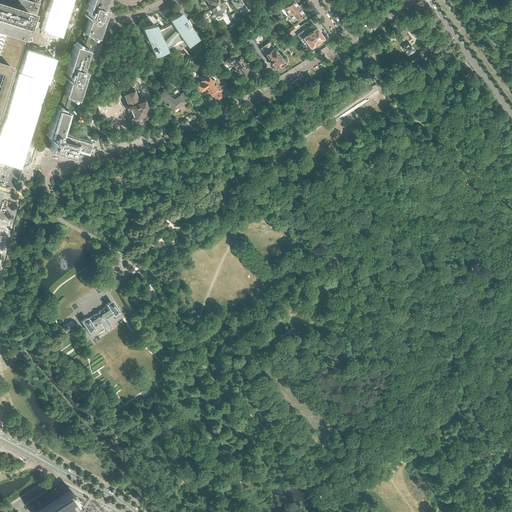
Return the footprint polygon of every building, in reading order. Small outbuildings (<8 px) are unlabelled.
[(0,0),(0,112),(12,74),(23,41),(25,33),(28,24),(30,24),(31,21),(29,20),(35,3),(35,0),(0,0)] [(101,7),(103,1),(103,0),(87,0),(87,1),(87,2),(88,3),(85,10),(87,11),(86,14),(85,14),(84,16),(85,16),(85,17),(87,17),(86,18),(88,19),(84,31),(83,31),(83,32),(84,33),(84,32),(86,33),(92,35),(92,37),(91,37),(92,38),(92,39),(93,39),(94,38),(95,36),(95,37),(96,37),(97,36),(96,36),(99,30),(99,29),(101,23),(103,16),(106,9),(103,7),(103,8),(101,7)] [(220,10),(225,7),(223,3),(222,1),(223,0),(222,0),(217,0),(208,6),(211,9),(214,14),(212,15),(211,16),(211,17),(212,17),(213,17),(215,16),(216,17),(217,18),(218,18),(219,18),(219,17),(220,16),(220,15),(220,14),(219,13),(221,12),(220,10)] [(285,15),(297,6),(292,0),(289,3),(289,2),(286,5),(280,9),(283,13),(284,13),(285,15)] [(298,15),(302,13),(297,6),(285,15),(287,18),(288,17),(291,21),(292,20),(295,18),(296,18),(297,19),(299,17),(298,16),(299,16),(298,15)] [(195,37),(178,11),(168,18),(171,22),(170,23),(168,24),(166,26),(165,26),(164,25),(163,26),(162,27),(162,28),(161,28),(159,29),(156,30),(153,24),(152,24),(151,23),(143,26),(142,26),(142,27),(141,27),(142,31),(152,54),(164,49),(164,48),(166,46),(168,45),(170,43),(172,42),(176,40),(178,39),(181,38),(184,43),(195,37)] [(244,22),(241,16),(234,21),(238,26),(244,22)] [(254,21),(246,30),(249,32),(256,24),(254,21)] [(322,38),(322,37),(317,30),(315,28),(313,30),(311,31),(308,27),(307,25),(303,28),(304,29),(298,34),(295,31),(290,35),(292,38),(297,35),(300,39),(299,39),(302,43),(307,49),(313,44),(313,45),(318,41),(322,38)] [(289,34),(295,29),(293,26),(286,31),(289,34)] [(408,32),(409,31),(411,33),(411,34),(413,36),(417,33),(415,31),(413,29),(412,28),(411,27),(410,27),(409,27),(408,27),(407,27),(406,28),(392,37),(393,39),(402,34),(403,35),(408,32)] [(236,36),(231,30),(225,35),(230,41),(236,36)] [(284,62),(273,47),(269,41),(260,48),(264,53),(268,59),(267,60),(270,64),(271,63),(271,64),(271,63),(275,68),(279,66),(284,62)] [(85,71),(86,70),(85,70),(84,70),(85,66),(81,65),(82,62),(84,56),(85,55),(84,55),(86,49),(87,49),(87,48),(86,48),(84,47),(81,46),(78,45),(78,44),(78,43),(78,42),(77,42),(76,42),(76,43),(75,44),(74,44),(73,45),(73,44),(72,51),(71,51),(69,58),(67,65),(65,72),(66,73),(65,76),(64,76),(64,78),(64,79),(68,80),(66,87),(64,91),(63,94),(64,95),(64,94),(72,97),(72,99),(72,100),(73,100),(74,100),(74,99),(75,98),(76,98),(75,98),(76,99),(77,98),(76,98),(78,91),(79,92),(79,91),(81,85),(81,84),(83,78),(83,77),(85,71)] [(414,50),(409,43),(402,47),(407,55),(414,50)] [(248,70),(243,63),(244,62),(239,55),(238,56),(235,52),(234,52),(234,51),(232,51),(231,52),(231,53),(231,54),(229,56),(229,57),(224,60),(227,65),(229,64),(230,65),(231,66),(232,65),(233,65),(235,68),(234,69),(239,77),(245,72),(245,73),(246,73),(247,72),(247,71),(248,70)] [(367,70),(359,59),(356,62),(363,73),(367,70)] [(369,78),(380,70),(377,64),(365,72),(369,78)] [(221,92),(214,81),(216,80),(212,75),(210,76),(208,73),(206,72),(205,73),(205,75),(205,76),(204,77),(202,76),(198,79),(200,80),(195,84),(193,85),(193,86),(193,87),(194,87),(194,88),(195,87),(197,86),(200,91),(204,87),(210,95),(211,95),(213,98),(215,97),(216,97),(218,95),(218,94),(219,93),(221,92)] [(145,110),(147,109),(148,109),(144,98),(138,100),(134,88),(122,93),(127,104),(125,105),(131,121),(141,117),(142,119),(148,117),(145,110)] [(185,103),(181,97),(177,99),(176,98),(173,100),(163,91),(158,96),(168,104),(167,105),(167,106),(168,105),(174,110),(174,109),(176,108),(177,107),(177,108),(185,103)] [(88,141),(90,136),(90,135),(89,135),(83,133),(82,133),(76,131),(75,131),(69,129),(68,129),(62,127),(64,121),(64,120),(66,114),(66,113),(68,107),(68,106),(67,106),(66,106),(63,105),(59,104),(60,102),(59,101),(58,101),(57,101),(57,103),(56,103),(55,102),(55,103),(53,110),(53,109),(53,110),(51,116),(51,117),(49,123),(49,124),(47,130),(46,131),(51,132),(51,133),(50,133),(49,135),(49,136),(51,136),(48,145),(56,147),(60,148),(62,149),(63,149),(69,151),(70,151),(70,150),(72,144),(78,146),(79,146),(85,148),(86,148),(87,143),(89,143),(90,143),(91,142),(90,141),(88,141)] [(93,115),(91,107),(85,108),(87,117),(93,115)] [(127,258),(127,259),(127,260),(128,260),(129,260),(130,260),(133,264),(137,262),(133,255),(131,257),(131,256),(130,256),(129,256),(128,256),(127,257),(127,258)] [(103,271),(118,262),(113,256),(99,265),(103,271)] [(106,319),(111,315),(113,317),(119,313),(111,300),(104,305),(106,307),(99,311),(96,313),(94,314),(87,319),(86,317),(80,321),(84,328),(84,329),(87,334),(87,333),(88,334),(94,329),(93,328),(99,324),(102,328),(109,323),(106,319)] [(39,509),(34,511),(62,511),(75,504),(72,499),(72,498),(73,498),(74,498),(75,497),(75,496),(75,495),(74,495),(73,494),(72,494),(72,495),(71,496),(70,496),(67,491),(43,507),(39,509)]
